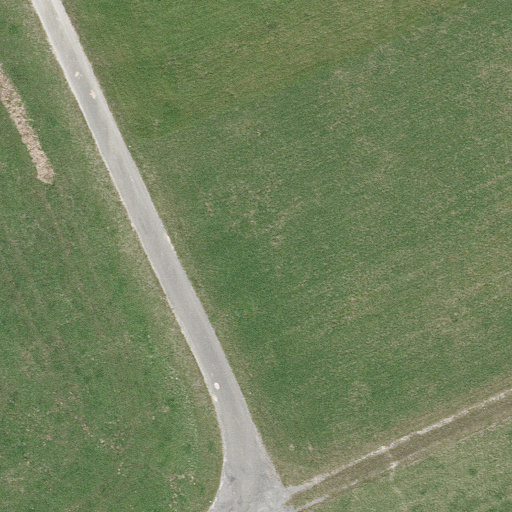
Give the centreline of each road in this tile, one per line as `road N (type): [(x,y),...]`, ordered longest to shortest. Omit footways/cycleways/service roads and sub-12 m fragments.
road 1 (track): [(244,498),(233,412),(45,0)]
road 2 (track): [(511,405),(304,497),(244,498),(239,511)]
